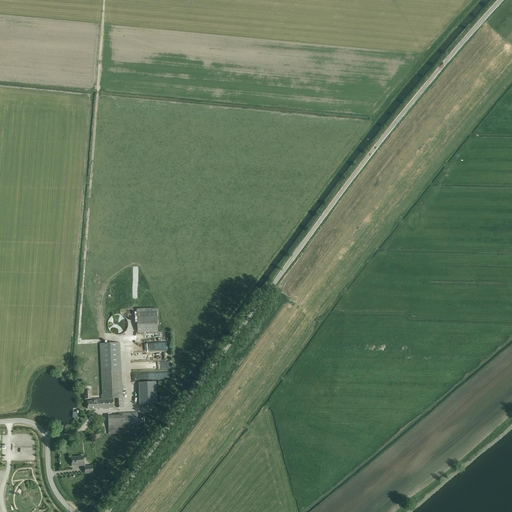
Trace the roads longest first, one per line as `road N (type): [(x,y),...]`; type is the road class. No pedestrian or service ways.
road 1 (unclassified): [(107,511),(286,261),(500,0)]
road 2 (unclassified): [(74,511),(50,479),(42,431),(25,420),(0,422)]
